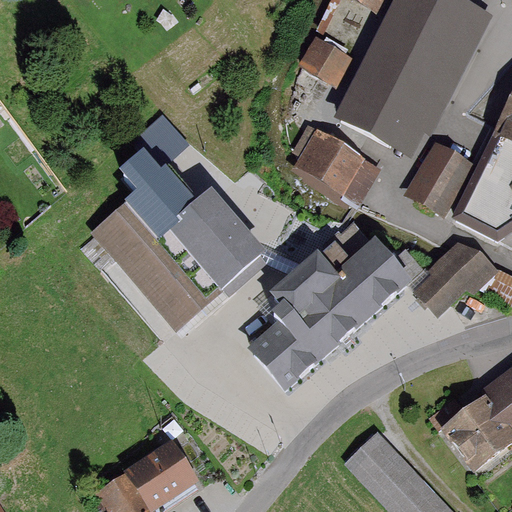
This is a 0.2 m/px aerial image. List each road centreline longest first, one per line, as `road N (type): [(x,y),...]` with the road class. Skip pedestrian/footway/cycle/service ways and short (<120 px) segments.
road 1 (residential): [(511,329),(369,387),(329,416),(240,511)]
road 2 (unknown): [(329,416),(271,407),(230,377),(196,334)]
